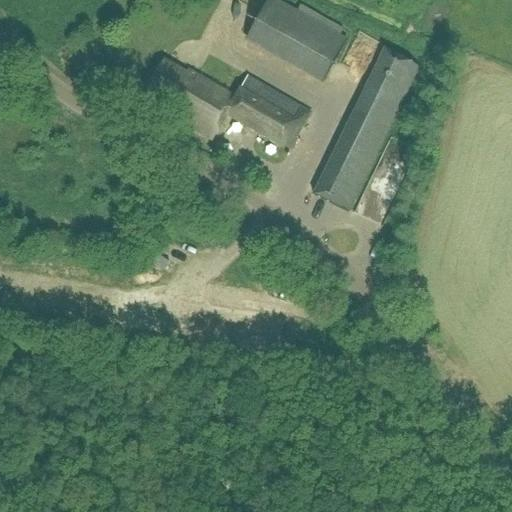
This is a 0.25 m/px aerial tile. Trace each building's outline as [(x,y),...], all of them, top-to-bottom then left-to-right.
[(272,0),(267,0),(243,43),(320,86),(345,41),(272,0)] [(352,113),(312,197),(347,214),(387,130),(417,67),(383,51),(352,113)] [(165,61),(145,94),(169,108),(166,113),(212,141),(226,117),(236,100),(189,71),(187,74),(165,61)] [(248,79),(236,100),(226,117),(289,152),(309,116),(248,79)] [(176,228),(174,237),(192,242),(194,234),(176,228)]
